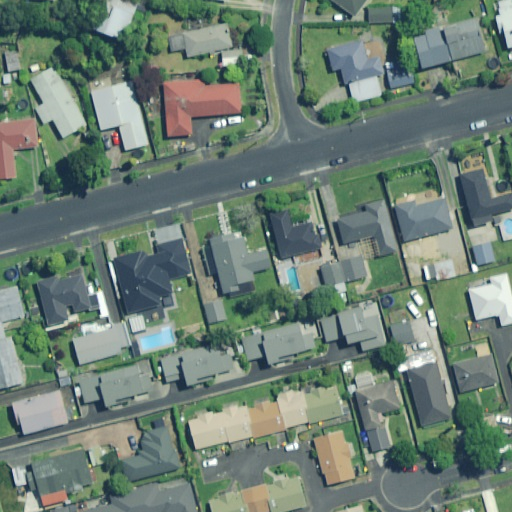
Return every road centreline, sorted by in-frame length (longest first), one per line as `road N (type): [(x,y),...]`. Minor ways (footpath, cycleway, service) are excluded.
road 1 (residential): [(0,234),(306,153)]
road 2 (residential): [(306,153),(511,101)]
road 3 (residential): [(306,153),(285,79),(287,0)]
